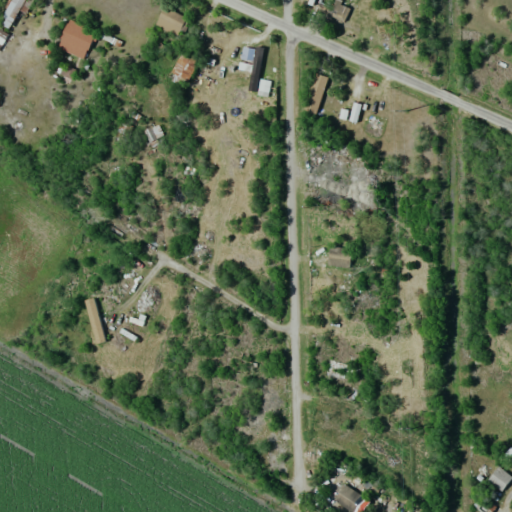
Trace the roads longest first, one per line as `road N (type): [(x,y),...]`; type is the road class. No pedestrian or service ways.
road 1 (residential): [(292,0),(305,485)]
road 2 (residential): [(224,0),(511,124)]
road 3 (residential): [(91,210),(296,341)]
